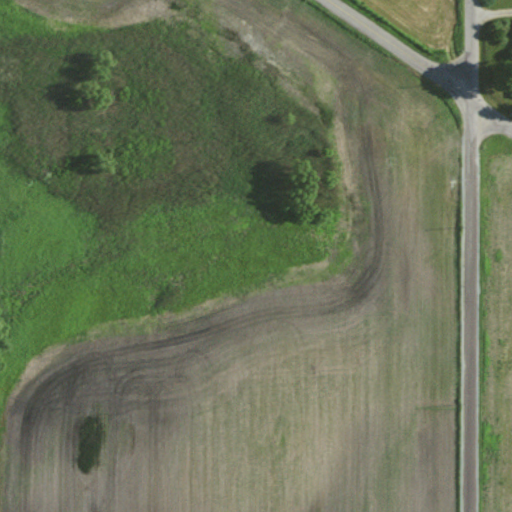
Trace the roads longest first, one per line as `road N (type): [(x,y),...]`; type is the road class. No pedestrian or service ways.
road 1 (residential): [(471,511),(476,113)]
road 2 (residential): [(472,81),(440,69),(338,0)]
